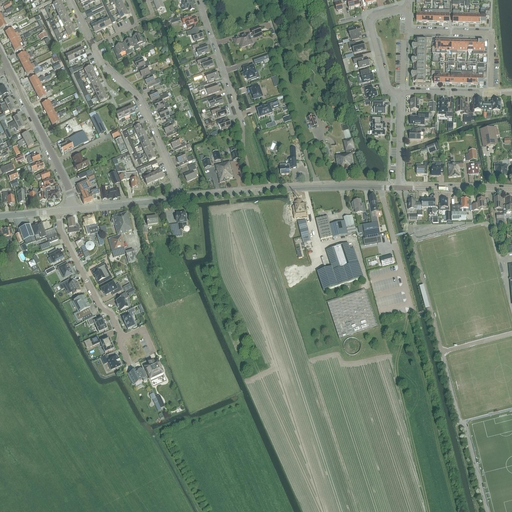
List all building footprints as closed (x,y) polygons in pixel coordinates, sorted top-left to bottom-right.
[(116,9),(123,5),(120,0),(114,3),(116,9)] [(156,0),(154,1),(157,11),(159,10),(160,10),(161,10),(162,10),(162,9),(164,8),(161,0),(156,0)] [(190,11),(195,10),(191,0),(179,0),(180,1),(182,2),(183,5),(182,7),(183,10),(189,8),(190,11)] [(341,4),(344,4),(343,0),(333,0),(335,6),(334,6),(335,10),(336,9),(337,12),(338,12),(342,11),(343,10),(341,4)] [(354,7),(352,0),(343,0),(344,4),(347,3),(349,9),(350,8),(350,9),(355,8),(355,7),(354,7)] [(5,10),(11,6),(13,5),(11,2),(9,3),(9,2),(2,5),(5,10)] [(56,10),(62,7),(60,2),(53,5),(56,10)] [(119,14),(126,11),(123,5),(116,9),(119,14)] [(58,16),(65,13),(62,7),(56,10),(58,16)] [(480,15),(480,24),(482,24),(486,25),(486,21),(486,18),(490,18),(490,10),(486,10),(486,12),(480,12),(480,15)] [(119,14),(117,15),(118,17),(120,16),(121,20),(128,16),(126,11),(119,14)] [(61,21),(68,18),(65,13),(58,16),(61,21)] [(188,16),(182,19),(183,24),(186,23),(188,27),(187,27),(188,29),(196,26),(195,24),(198,24),(196,17),(190,20),(188,16)] [(103,22),(106,29),(112,26),(108,19),(106,20),(104,17),(102,18),(103,22)] [(3,20),(0,21),(0,29),(9,25),(8,24),(13,22),(11,19),(9,20),(8,18),(3,20)] [(63,27),(70,23),(68,18),(61,21),(63,27)] [(101,32),(98,24),(96,21),(93,22),(95,26),(92,27),(95,34),(96,34),(97,34),(99,34),(99,33),(101,32)] [(103,30),(106,29),(103,22),(98,24),(101,32),(104,31),(103,30)] [(66,32),(73,29),(70,23),(63,27),(66,32)] [(252,33),(234,40),(236,45),(240,43),(242,48),(252,44),(250,38),(262,34),(260,27),(251,30),(252,33)] [(349,28),(349,30),(348,30),(350,36),(351,39),(352,40),(359,38),(359,37),(361,36),(360,34),(361,33),(359,27),(353,29),(353,27),(349,28)] [(198,28),(192,30),(186,32),(188,36),(193,36),(195,42),(204,39),(202,32),(199,33),(198,28)] [(17,32),(16,30),(13,32),(12,29),(5,32),(8,37),(17,32)] [(66,32),(63,33),(64,36),(67,34),(69,38),(76,35),(75,34),(76,32),(75,30),(73,30),(73,29),(66,32)] [(20,37),(18,34),(17,32),(8,37),(10,42),(20,37)] [(131,40),(134,48),(135,51),(140,49),(139,46),(145,43),(142,37),(141,38),(139,35),(133,38),(133,39),(130,40),(131,40)] [(22,42),(21,40),(20,37),(10,42),(12,47),(19,43),(22,42)] [(414,55),(426,55),(427,41),(432,41),(432,38),(416,38),(416,41),(414,41),(414,46),(414,47),(413,47),(412,48),(412,49),(413,50),(414,50),(414,55)] [(19,43),(12,47),(15,52),(22,48),(25,46),(23,44),(26,42),(25,40),(22,42),(19,43)] [(129,50),(134,48),(131,40),(124,43),(125,43),(121,45),(122,45),(126,53),(125,53),(127,56),(131,54),(129,50)] [(441,41),(439,41),(435,41),(435,47),(432,47),(432,53),(441,54),(441,51),(441,41)] [(354,54),(366,51),(363,43),(356,45),(355,42),(348,43),(350,49),(353,48),(354,54)] [(479,42),(478,55),(487,55),(487,49),(484,48),(484,46),(484,42),(480,42),(479,42)] [(125,53),(126,53),(122,45),(115,48),(116,49),(113,50),(118,61),(122,59),(120,55),(125,53)] [(198,45),(192,47),(193,50),(197,49),(199,56),(209,53),(206,45),(200,48),(198,45)] [(77,51),(80,58),(81,61),(84,59),(83,57),(86,56),(82,49),(77,51)] [(77,59),(80,58),(77,51),(71,54),(75,61),(75,63),(78,61),(77,59)] [(29,57),(28,54),(27,52),(17,57),(20,61),(29,57)] [(69,63),(75,61),(71,54),(66,56),(69,63)] [(426,69),(426,55),(414,55),(413,60),(414,60),(414,61),(413,61),(412,61),(412,62),(412,63),(412,64),(413,64),(413,69),(426,69)] [(147,68),(150,67),(148,62),(144,64),(141,56),(134,59),(135,62),(134,62),(137,69),(138,69),(139,72),(139,71),(147,68)] [(262,56),(253,59),(255,65),(264,62),(262,56)] [(359,69),(370,66),(368,58),(363,59),(362,56),(353,59),(354,64),(358,63),(359,69)] [(28,60),(30,58),(29,57),(20,61),(22,66),(29,63),(28,60)] [(203,58),(203,59),(197,61),(199,66),(202,65),(204,70),(214,66),(212,60),(208,61),(207,57),(203,58)] [(34,66),(33,64),(30,65),(29,63),(22,66),(25,71),(34,66)] [(32,69),(35,68),(34,66),(25,71),(27,76),(34,72),(32,69)] [(243,67),(246,74),(243,75),(245,78),(247,77),(248,81),(251,80),(251,81),(256,79),(254,75),(256,74),(254,67),(249,68),(249,66),(243,67)] [(85,77),(94,73),(91,67),(84,71),(86,73),(83,74),(85,77)] [(149,73),(147,68),(139,71),(142,78),(143,77),(144,80),(152,76),(152,77),(155,75),(153,71),(149,73)] [(426,83),(426,69),(413,69),(413,74),(413,75),(412,75),(411,76),(411,77),(412,77),(412,78),(413,78),(413,83),(415,83),(415,86),(431,87),(431,83),(426,83)] [(374,81),(371,73),(370,73),(369,70),(360,72),(361,76),(363,83),(374,81)] [(216,71),(206,75),(208,82),(219,79),(216,71)] [(440,84),(440,74),(435,74),(435,71),(432,71),(431,77),(434,78),(434,84),(438,84),(440,84)] [(483,72),(478,72),(478,75),(478,85),(479,85),(483,85),(483,82),(483,79),(486,79),(487,73),(483,73),(483,72)] [(90,82),(97,78),(94,73),(85,77),(86,79),(88,78),(90,82)] [(41,80),(40,78),(37,79),(36,76),(29,80),(32,85),(39,82),(38,81),(41,80)] [(154,82),(152,77),(152,76),(144,80),(147,86),(148,86),(149,89),(154,87),(155,89),(160,87),(163,85),(160,79),(154,82)] [(90,88),(91,88),(99,84),(97,78),(90,82),(91,84),(89,85),(90,88)] [(39,83),(42,82),(41,80),(38,81),(39,82),(32,85),(34,90),(41,87),(39,83)] [(95,93),(102,89),(99,84),(91,88),(91,90),(93,89),(95,93)] [(257,84),(252,86),(253,90),(252,90),(253,96),(254,101),(262,98),(259,88),(257,84)] [(0,96),(2,96),(3,99),(8,96),(7,94),(8,93),(4,85),(0,87),(0,96)] [(217,85),(206,88),(208,95),(219,92),(217,85)] [(363,89),(364,89),(367,99),(366,99),(378,96),(376,91),(375,89),(373,90),(372,86),(363,89)] [(46,90),(45,88),(43,90),(41,87),(34,90),(37,95),(44,92),(46,90)] [(96,99),(104,95),(102,89),(95,93),(96,95),(95,96),(96,99)] [(44,92),(37,95),(39,100),(46,97),(44,92)] [(161,101),(162,101),(169,98),(167,94),(159,97),(156,92),(149,95),(152,102),(154,105),(154,104),(161,101)] [(104,95),(96,99),(97,101),(98,100),(100,104),(107,100),(104,95)] [(215,96),(207,99),(208,102),(209,101),(212,108),(223,104),(221,97),(216,99),(215,96)] [(0,108),(1,111),(13,104),(13,103),(12,101),(13,101),(12,99),(11,99),(10,99),(4,101),(6,105),(0,107),(0,108)] [(258,115),(259,118),(260,118),(268,115),(269,116),(272,115),(273,114),(271,111),(276,109),(275,108),(279,106),(280,108),(280,107),(277,100),(267,104),(268,107),(265,108),(265,107),(261,108),(262,109),(258,110),(259,114),(258,114),(258,115)] [(411,100),(411,104),(410,106),(411,106),(411,110),(419,110),(419,100),(411,100)] [(442,101),(439,101),(438,100),(438,101),(438,115),(446,115),(446,118),(452,118),(453,109),(448,109),(448,101),(445,101),(445,100),(442,100),(442,101)] [(482,103),(482,100),(474,100),(474,110),(482,110),(487,110),(487,111),(493,111),(500,111),(500,109),(501,109),(502,105),(500,105),(500,100),(493,100),(493,103),(491,103),(484,103),(482,103)] [(54,104),(53,102),(50,104),(49,101),(42,105),(44,110),(51,107),(51,106),(54,105),(54,104)] [(164,106),(162,101),(161,101),(154,104),(157,111),(158,113),(159,113),(167,110),(170,108),(168,104),(164,106)] [(462,113),(462,115),(468,115),(468,105),(465,105),(465,101),(457,101),(456,112),(462,113)] [(375,114),(386,114),(386,106),(383,106),(383,103),(373,102),(373,107),(375,107),(375,114)] [(13,104),(1,111),(2,113),(9,110),(10,113),(16,110),(17,109),(16,107),(15,107),(14,105),(13,105),(13,104)] [(52,108),(55,107),(54,105),(51,106),(51,107),(44,110),(47,115),(54,112),(52,108)] [(126,109),(129,116),(135,114),(132,107),(126,109)] [(167,121),(168,123),(176,119),(173,113),(172,113),(170,108),(167,110),(159,113),(162,120),(162,119),(163,122),(167,121)] [(218,108),(211,110),(213,116),(217,114),(218,118),(227,115),(225,109),(219,111),(218,108)] [(124,119),(129,116),(126,109),(121,111),(124,119)] [(125,122),(124,119),(121,111),(115,114),(118,121),(122,120),(123,123),(125,122)] [(50,121),(57,117),(54,112),(47,115),(50,121)] [(428,120),(429,113),(419,113),(419,117),(410,117),(410,125),(424,125),(424,120),(428,120)] [(90,118),(99,135),(106,131),(98,115),(90,118)] [(307,118),(311,129),(319,126),(315,115),(307,118)] [(10,128),(22,122),(19,116),(13,119),(15,122),(9,125),(10,128)] [(59,122),(58,119),(57,117),(50,121),(52,126),(59,122)] [(385,124),(386,124),(385,124),(382,124),(383,118),(371,117),(371,123),(373,123),(373,124),(372,135),(374,135),(374,137),(378,137),(378,135),(385,136),(385,135),(385,131),(386,131),(386,129),(385,128),(385,124)] [(226,121),(225,119),(216,122),(217,125),(220,124),(222,130),(231,127),(229,120),(226,121)] [(169,126),(163,128),(166,135),(167,135),(168,138),(179,132),(177,128),(174,130),(173,128),(174,124),(175,123),(174,121),(168,123),(169,126)] [(22,122),(10,128),(11,130),(17,127),(19,131),(25,128),(22,122)] [(136,134),(143,131),(141,126),(134,129),(136,134)] [(483,148),(498,145),(496,136),(499,135),(498,130),(497,130),(496,127),(495,128),(480,130),(483,148)] [(413,132),(410,132),(410,140),(421,140),(421,132),(420,132),(420,128),(413,128),(413,132)] [(110,134),(113,139),(120,135),(118,130),(110,134)] [(138,140),(146,137),(143,131),(136,134),(138,140)] [(79,146),(88,141),(84,132),(75,136),(65,141),(66,143),(63,145),(63,146),(60,147),(63,154),(80,146),(79,146)] [(19,145),(31,139),(28,133),(22,136),(24,140),(18,143),(19,145)] [(120,149),(121,152),(126,151),(122,137),(114,139),(118,149),(120,149)] [(141,145),(148,142),(146,137),(138,140),(141,145)] [(31,139),(19,145),(20,148),(26,145),(28,148),(34,145),(31,139)] [(173,149),(175,152),(186,147),(184,143),(180,144),(178,139),(170,143),(173,149)] [(346,141),(344,141),(342,142),(343,144),(330,146),(332,157),(335,157),(338,173),(355,171),(353,154),(354,153),(353,150),(354,150),(351,139),(346,141)] [(143,151),(150,148),(148,142),(141,145),(138,147),(139,149),(142,148),(143,151)] [(427,147),(429,153),(436,150),(434,144),(427,147)] [(143,158),(143,157),(153,153),(150,148),(143,151),(145,154),(142,155),(143,158)] [(238,151),(232,152),(231,153),(233,161),(240,160),(238,151)] [(120,159),(121,161),(130,156),(128,152),(116,158),(117,160),(120,159)] [(153,153),(143,157),(144,160),(147,159),(148,162),(155,159),(153,153)] [(26,158),(27,161),(32,159),(33,163),(40,160),(38,154),(31,157),(31,156),(26,158)] [(184,154),(176,157),(177,161),(177,162),(177,163),(178,163),(179,163),(179,164),(181,167),(192,162),(190,157),(186,159),(184,154)] [(80,155),(73,159),(76,165),(75,166),(75,167),(75,168),(76,170),(77,171),(77,172),(88,166),(86,161),(84,162),(80,155)] [(212,167),(210,162),(209,158),(202,160),(205,169),(212,167)] [(292,162),(290,162),(290,164),(286,165),(286,164),(284,164),(284,165),(280,165),(281,176),(290,175),(289,169),(297,168),(296,158),(292,159),(292,162)] [(230,162),(229,162),(215,166),(220,183),(230,180),(230,179),(233,178),(234,178),(230,162)] [(29,177),(33,175),(34,175),(34,173),(37,172),(37,171),(44,168),(42,163),(35,165),(34,164),(30,166),(32,171),(28,173),(29,177)] [(449,177),(461,176),(460,176),(460,169),(464,169),(463,163),(451,164),(451,165),(448,165),(449,177)] [(15,170),(13,166),(12,164),(1,168),(4,175),(15,170)] [(432,164),(432,176),(441,176),(441,172),(443,172),(443,170),(444,170),(444,164),(439,164),(432,164)] [(477,164),(475,165),(467,165),(468,175),(478,174),(477,164)] [(502,164),(494,164),(495,171),(496,171),(496,177),(502,177),(507,177),(507,165),(502,165),(502,164)] [(427,167),(424,167),(424,168),(421,168),(421,165),(416,165),(416,168),(417,168),(417,176),(424,176),(424,175),(427,175),(427,167)] [(189,169),(191,173),(184,175),(188,183),(196,179),(193,172),(197,170),(195,167),(189,169)] [(153,170),(154,173),(158,181),(163,178),(160,171),(157,172),(156,169),(153,170)] [(91,170),(85,172),(89,180),(94,178),(91,170)] [(158,181),(154,173),(152,174),(151,171),(148,172),(149,176),(152,183),(158,181)] [(16,172),(8,175),(11,182),(13,181),(13,180),(18,178),(16,172)] [(38,176),(35,177),(37,180),(42,178),(43,181),(50,178),(48,172),(38,176)] [(110,174),(114,185),(120,183),(115,172),(110,174)] [(120,173),(117,173),(121,182),(126,180),(131,179),(132,188),(139,188),(138,179),(137,179),(137,173),(125,174),(125,172),(120,173)] [(152,183),(149,176),(148,172),(145,174),(146,175),(143,176),(143,178),(147,185),(152,183)] [(43,182),(44,186),(45,188),(45,189),(50,187),(50,185),(53,184),(51,179),(43,182)] [(99,190),(97,190),(94,192),(92,187),(91,188),(88,181),(79,185),(77,186),(83,198),(81,198),(83,204),(93,201),(93,200),(96,198),(95,195),(98,194),(100,194),(99,190)] [(100,187),(103,200),(113,198),(113,200),(117,199),(117,197),(120,197),(119,188),(110,190),(109,186),(100,187)] [(45,193),(45,199),(48,199),(48,200),(48,201),(60,200),(60,199),(59,191),(50,192),(50,187),(45,189),(45,193)] [(33,194),(28,194),(29,197),(30,202),(31,202),(31,203),(33,203),(33,202),(36,202),(36,197),(36,193),(37,193),(36,189),(33,189),(33,192),(33,194)] [(13,192),(3,194),(4,204),(8,203),(8,205),(15,204),(13,192)] [(363,226),(364,233),(365,239),(363,240),(364,246),(377,244),(376,238),(380,237),(378,223),(377,218),(373,218),(372,212),(378,211),(376,198),(369,199),(371,208),(370,209),(372,224),(363,226)] [(502,198),(494,199),(494,210),(499,210),(499,212),(502,212),(502,210),(503,210),(502,198)] [(299,211),(307,211),(307,205),(306,205),(305,199),(296,200),(297,206),(299,206),(299,211)] [(422,208),(422,203),(415,203),(415,200),(414,200),(413,199),(412,199),(411,199),(410,199),(410,200),(408,200),(408,209),(415,209),(415,210),(422,210),(422,208)] [(460,205),(451,206),(452,221),(466,221),(466,209),(469,209),(468,199),(459,200),(459,203),(460,203),(460,205)] [(476,204),(473,205),(473,211),(480,211),(480,210),(486,209),(485,199),(477,199),(478,202),(476,202),(476,204)] [(355,208),(355,210),(356,214),(366,212),(365,204),(363,204),(361,204),(361,200),(354,202),(352,202),(351,203),(352,208),(355,208)] [(439,208),(439,211),(449,211),(449,208),(448,208),(448,200),(441,200),(441,204),(439,204),(439,208)] [(126,255),(125,252),(124,248),(123,244),(121,235),(128,233),(128,232),(132,230),(127,212),(112,217),(113,220),(112,220),(111,221),(111,222),(111,223),(112,224),(113,224),(114,224),(118,236),(108,239),(110,244),(113,255),(114,258),(122,256),(126,255)] [(186,214),(185,213),(177,214),(177,216),(176,216),(176,223),(178,223),(178,224),(173,225),(175,236),(182,235),(181,230),(183,230),(183,224),(187,223),(186,217),(187,217),(187,216),(187,215),(187,214),(186,214)] [(503,214),(496,215),(496,220),(497,220),(497,227),(506,227),(506,222),(504,222),(504,219),(503,214)] [(84,226),(85,226),(87,234),(89,234),(90,235),(99,232),(97,228),(98,227),(97,224),(95,224),(93,216),(83,219),(84,223),(83,224),(84,226)] [(355,226),(353,216),(343,218),(344,221),(330,225),(328,217),(316,219),(321,240),(332,238),(335,238),(356,232),(355,226)] [(146,218),(147,226),(158,224),(157,217),(146,218)] [(69,234),(79,232),(79,225),(75,226),(74,219),(67,220),(68,229),(69,228),(69,234)] [(302,238),(309,236),(306,220),(298,222),(302,238)] [(35,236),(36,241),(47,237),(49,243),(58,240),(54,228),(44,232),(41,222),(31,226),(35,236)] [(23,241),(24,240),(31,238),(35,236),(31,226),(30,224),(19,228),(19,229),(23,241)] [(146,225),(141,226),(139,226),(141,234),(142,238),(143,241),(145,241),(148,240),(146,233),(147,233),(146,225)] [(10,235),(12,234),(11,228),(9,228),(0,229),(0,238),(1,242),(3,242),(4,245),(8,245),(8,246),(12,245),(11,240),(10,235)] [(80,248),(84,246),(81,240),(76,243),(76,244),(78,249),(80,248)] [(348,244),(346,244),(326,251),(332,267),(317,272),(324,291),(364,278),(359,263),(357,263),(356,261),(354,261),(348,244)] [(54,264),(63,258),(61,255),(60,253),(58,253),(56,250),(49,254),(51,257),(50,258),(54,264)] [(383,267),(393,264),(391,256),(381,258),(383,267)] [(27,262),(30,267),(36,264),(33,259),(27,262)] [(69,269),(67,264),(58,268),(64,279),(72,274),(70,270),(69,269),(70,269),(69,269)] [(107,269),(105,264),(97,268),(99,272),(94,275),(95,277),(95,278),(96,281),(97,280),(98,283),(104,279),(106,281),(111,278),(106,269),(107,269)] [(54,267),(45,272),(47,275),(55,270),(54,267)] [(398,284),(401,284),(400,277),(396,278),(395,276),(392,277),(393,283),(398,282),(398,284)] [(76,294),(77,294),(76,293),(81,291),(78,287),(79,287),(77,283),(76,281),(73,282),(71,279),(58,285),(61,291),(67,288),(70,294),(72,293),(73,295),(75,294),(76,294)] [(106,296),(111,293),(113,296),(122,291),(118,284),(115,286),(113,283),(101,290),(103,293),(104,293),(106,296)] [(419,287),(426,309),(430,308),(424,286),(419,287)] [(339,339),(378,327),(366,290),(327,303),(339,339)] [(119,308),(120,311),(128,308),(125,300),(128,298),(125,293),(120,296),(121,298),(116,301),(117,304),(116,305),(118,308),(119,308)] [(80,320),(83,319),(91,314),(88,308),(90,308),(88,305),(84,296),(73,301),(73,302),(74,302),(76,305),(75,305),(76,305),(78,309),(77,309),(78,309),(80,312),(79,313),(77,314),(78,315),(78,316),(79,317),(79,318),(79,317),(80,320)] [(123,319),(124,323),(126,326),(127,329),(128,330),(133,327),(133,329),(137,327),(134,321),(133,322),(131,318),(132,317),(133,316),(132,313),(135,312),(133,309),(127,312),(129,316),(123,319)] [(104,323),(104,322),(102,319),(102,318),(101,318),(102,318),(97,321),(95,317),(88,321),(90,326),(95,324),(98,332),(98,333),(99,333),(106,329),(107,329),(105,325),(104,323)] [(102,341),(102,339),(100,340),(98,337),(98,336),(97,337),(91,340),(90,340),(88,341),(91,347),(93,346),(94,346),(101,343),(105,352),(106,353),(106,352),(113,349),(111,345),(110,342),(109,339),(108,338),(102,341)] [(139,338),(133,341),(136,347),(142,344),(139,338)] [(360,348),(360,347),(360,345),(360,344),(359,342),(358,341),(357,340),(355,339),(354,338),(352,338),(351,338),(349,339),(348,340),(346,341),(345,342),(344,343),(344,345),(344,346),(344,348),(344,350),(345,351),(346,352),(347,353),(349,354),(350,355),(352,355),(354,355),(355,354),(357,354),(358,353),(359,351),(360,350),(360,348)] [(116,356),(108,359),(107,356),(101,358),(104,365),(108,363),(111,370),(121,366),(121,365),(121,366),(119,362),(120,362),(119,362),(118,360),(118,359),(116,356),(117,356),(116,355),(116,356)] [(149,364),(149,365),(144,367),(150,380),(163,374),(158,361),(157,361),(153,363),(153,362),(152,362),(149,363),(148,363),(149,364)] [(128,374),(134,385),(141,381),(140,379),(142,379),(143,381),(147,379),(144,371),(139,373),(140,373),(138,374),(137,374),(135,370),(128,374)]
